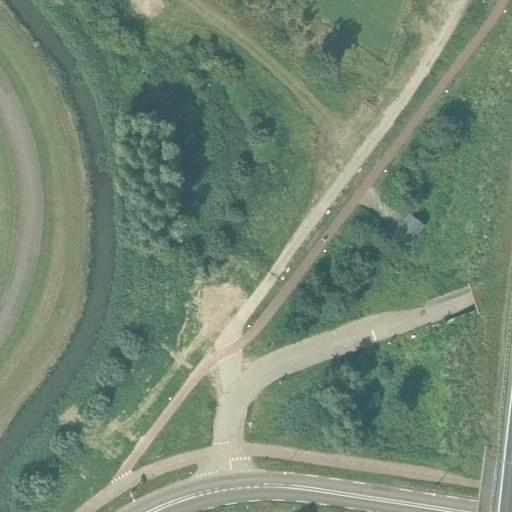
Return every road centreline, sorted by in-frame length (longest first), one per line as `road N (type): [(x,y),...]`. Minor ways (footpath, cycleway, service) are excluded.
road 1 (unclassified): [(231,487),(228,422),(249,379),(511,282)]
road 2 (tertiary): [(231,487),(451,511)]
